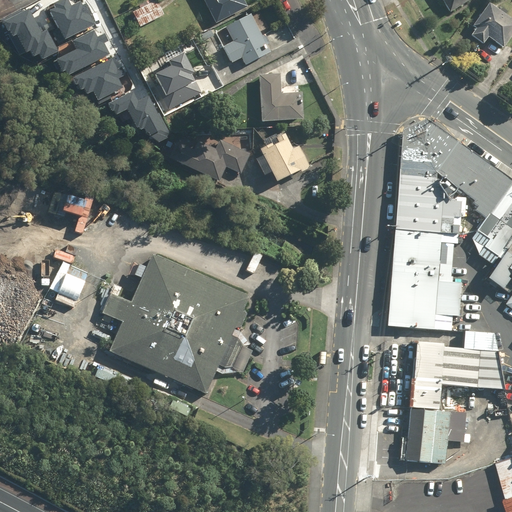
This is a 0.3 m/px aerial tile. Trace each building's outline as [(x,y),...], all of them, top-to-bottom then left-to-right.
[(57,7),(50,11),(65,40),(96,24),(86,4),(82,6),(80,1),(72,5),(69,0),(64,0),(55,4),(57,7)] [(244,0),(204,0),(217,22),(248,6),(244,0)] [(442,0),(451,13),(470,0),(442,0)] [(165,17),(157,1),(135,12),(142,28),(165,17)] [(511,36),(511,18),(491,2),(474,25),(478,28),(472,36),(483,44),(489,35),(504,47),(511,36)] [(29,7),(3,20),(11,37),(17,33),(26,51),(31,49),(34,56),(40,53),(43,59),(58,51),(47,29),(41,32),(29,7)] [(242,59),(246,66),(295,40),(287,23),(271,32),(259,10),(216,32),(232,64),(242,59)] [(67,68),(70,74),(110,54),(97,29),(75,41),(78,48),(56,59),(62,71),(67,68)] [(163,98),(172,114),(204,96),(190,71),(194,69),(182,47),(150,64),(167,96),(163,98)] [(115,56),(73,77),(79,90),(85,88),(88,94),(93,91),(97,99),(122,87),(117,78),(124,75),(115,56)] [(283,93),(282,73),(280,73),(261,74),(263,121),(305,119),(303,92),(283,93)] [(133,91),(109,104),(114,115),(128,108),(139,130),(144,127),(149,136),(158,143),(170,136),(150,95),(138,101),(133,91)] [(411,137),(403,231),(441,233),(452,234),(453,217),(460,217),(460,201),(447,199),(458,188),(480,203),(475,210),(485,218),(507,189),(424,131),(411,137)] [(261,150),(264,157),(256,161),(264,176),(272,172),(278,183),(290,176),(310,166),(300,146),(294,149),(288,137),(274,144),(274,143),(261,150)] [(178,140),(170,156),(220,182),(226,170),(240,177),(252,154),(221,138),(216,149),(197,139),(193,148),(178,140)] [(511,193),(507,189),(485,218),(476,231),(489,239),(483,247),(500,260),(486,279),(499,288),(508,275),(511,277),(511,193)] [(403,231),(395,327),(433,330),(434,314),(459,317),(461,282),(438,281),(441,233),(403,231)] [(247,297),(150,256),(131,302),(110,294),(102,314),(122,322),(109,353),(207,393),(219,365),(232,370),(244,341),(231,336),(247,297)] [(442,344),(413,341),(412,354),(409,385),(407,408),(436,410),(439,384),(504,390),(496,351),(442,346),(442,344)] [(464,413),(409,410),(405,461),(444,464),(446,439),(462,440),(464,413)] [(511,511),(511,496),(506,499),(500,502),(503,511),(511,511)]
